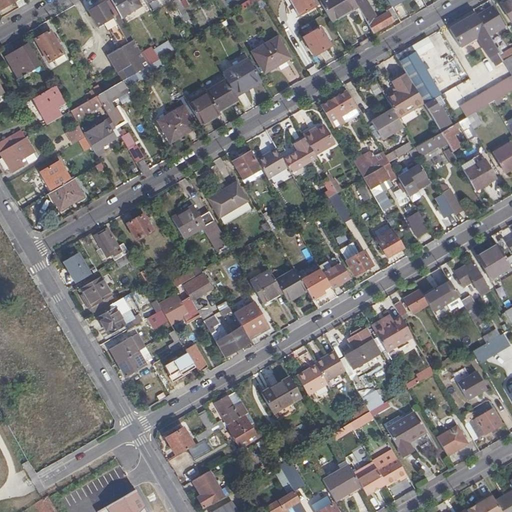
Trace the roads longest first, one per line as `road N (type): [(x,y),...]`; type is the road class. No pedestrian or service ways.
road 1 (residential): [(461,0),(28,253)]
road 2 (residential): [(135,431),(511,209)]
road 3 (unclassified): [(135,431),(28,253)]
road 4 (residential): [(511,446),(400,511)]
